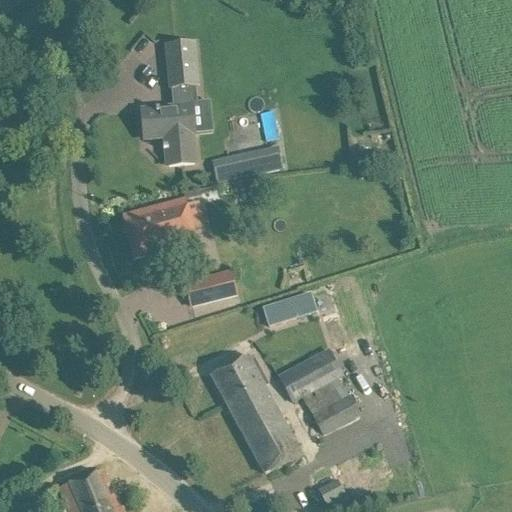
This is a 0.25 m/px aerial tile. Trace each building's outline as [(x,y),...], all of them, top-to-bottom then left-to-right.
[(144,140),(166,138),(167,148),(164,149),(164,152),(167,151),(169,168),(194,165),(192,145),(191,136),(195,136),(192,110),(190,88),(198,87),(194,45),(167,47),(171,90),(173,89),(175,109),(142,112),(144,140)] [(243,177),(266,175),(262,144),(239,147),(243,177)] [(243,179),(239,159),(213,164),(218,184),(243,179)] [(123,217),(134,260),(153,255),(196,245),(186,202),(142,212),(123,217)] [(233,273),(185,285),(191,307),(238,295),(233,273)] [(269,332),(314,318),(308,299),(263,313),(269,332)] [(289,334),(280,338),(289,354),(297,350),(289,334)] [(329,350),(278,378),(293,406),(304,400),(315,394),(339,381),(345,378),(329,350)] [(294,366),(288,355),(276,362),(282,372),(294,366)] [(248,357),(211,377),(265,476),(302,456),(248,357)] [(324,411),(313,417),(324,438),(362,418),(351,397),(349,398),(324,411)] [(120,510),(103,472),(58,490),(68,511),(124,511),(123,508),(120,510)]
